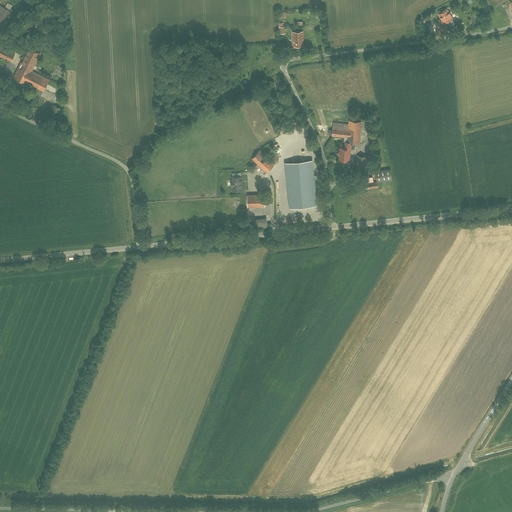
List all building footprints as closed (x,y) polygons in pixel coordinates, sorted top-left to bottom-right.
[(7,2),(4,7),(11,11),(14,5),(7,2)] [(4,7),(0,5),(0,39),(14,12),(11,11),(4,7)] [(441,9),(436,11),(442,24),(447,22),(450,27),(454,24),(448,11),(449,10),(448,8),(442,11),(441,9)] [(44,19),(39,26),(48,34),(54,27),(44,19)] [(303,31),(292,32),(293,48),(297,48),(296,46),(304,45),(303,31)] [(14,54),(0,46),(0,56),(10,61),(14,54)] [(38,52),(28,47),(12,77),(24,83),(25,81),(31,70),(38,56),(36,56),(38,52)] [(25,81),(43,90),(49,79),(31,70),(25,81)] [(54,104),(50,113),(56,115),(60,107),(54,104)] [(332,122),(331,136),(345,137),(344,142),(351,142),(359,143),(361,122),(348,120),(348,124),(332,122)] [(339,147),(338,160),(349,161),(351,142),(344,142),(343,148),(339,147)] [(260,150),(251,159),(266,173),(274,164),(260,150)] [(311,160),(283,162),(288,208),(316,205),(311,160)] [(390,168),(374,171),(375,181),(354,184),(355,191),(377,187),(376,182),(392,179),(390,168)] [(231,186),(231,191),(242,191),(242,176),(231,176),(231,180),(230,180),(230,186),(231,186)] [(263,194),(246,195),(246,207),(264,206),(263,194)] [(266,219),(253,219),(254,228),(266,227),(266,219)]
